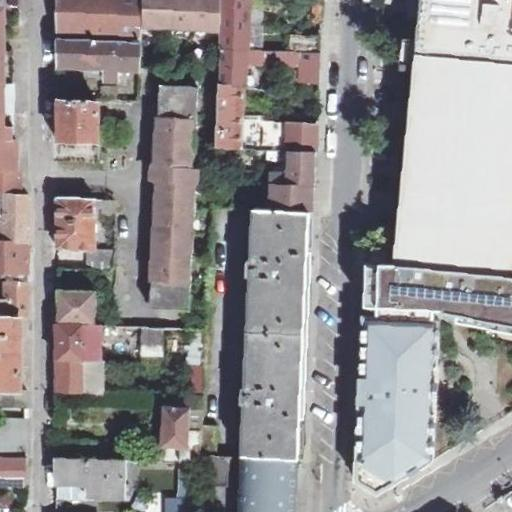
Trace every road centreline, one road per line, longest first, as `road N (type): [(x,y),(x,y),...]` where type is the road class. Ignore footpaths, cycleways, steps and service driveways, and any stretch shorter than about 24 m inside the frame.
road 1 (residential): [(351,0),(332,511)]
road 2 (residential): [(39,511),(40,0)]
